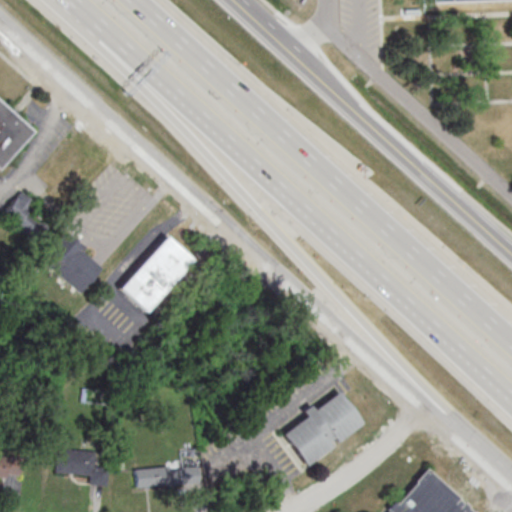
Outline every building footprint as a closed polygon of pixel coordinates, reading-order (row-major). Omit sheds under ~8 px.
[(0,104),(30,131),(0,164),(0,104)] [(30,239),(43,225),(27,210),(33,202),(21,191),(1,213),(30,239)] [(48,265),(78,293),(103,268),(65,231),(47,251),(54,258),(48,265)] [(163,236),(115,288),(141,312),(189,260),(163,236)] [(361,424),(337,390),(278,432),(302,466),(361,424)] [(107,485),(108,467),(93,466),(95,451),(55,448),(54,472),(88,475),(87,484),(107,485)] [(0,475),(16,479),(19,458),(0,454),(0,475)] [(196,465),(133,469),(134,487),(197,484),(196,465)] [(385,511),(424,469),(471,511),(385,511)]
